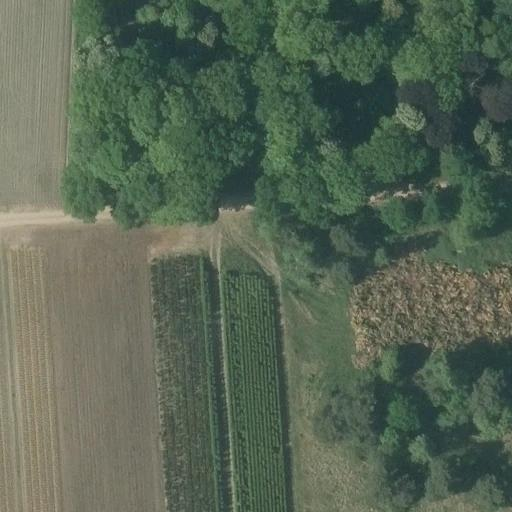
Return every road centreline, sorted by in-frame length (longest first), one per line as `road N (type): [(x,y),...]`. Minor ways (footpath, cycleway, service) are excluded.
road 1 (unclassified): [(0,223),(511,186)]
road 2 (track): [(294,511),(275,203)]
road 3 (track): [(367,197),(366,163),(435,152),(470,129),(478,106),(468,85),(448,73),(444,53),(469,27),(450,0)]
road 4 (track): [(106,0),(118,92),(135,119),(233,157),(284,162)]
